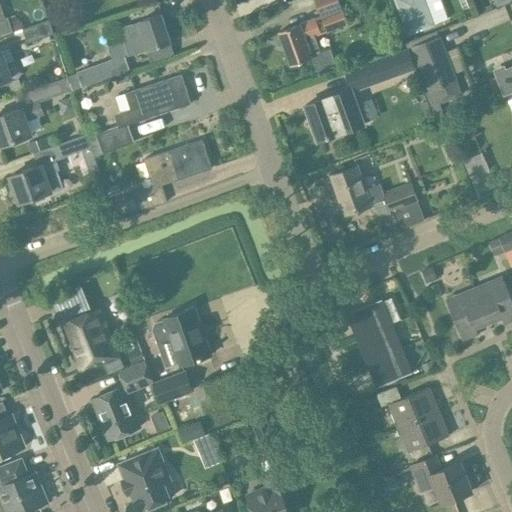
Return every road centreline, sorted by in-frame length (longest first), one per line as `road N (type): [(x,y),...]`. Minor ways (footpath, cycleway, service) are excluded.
road 1 (residential): [(511,204),(310,283),(264,173)]
road 2 (residential): [(264,173),(0,268)]
road 3 (residential): [(98,511),(0,274)]
road 4 (residential): [(264,173),(212,0)]
